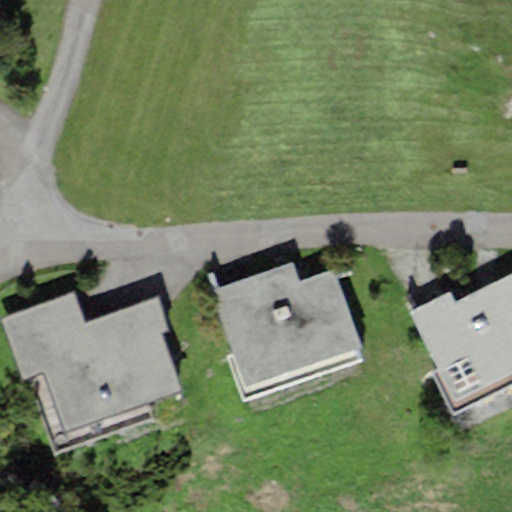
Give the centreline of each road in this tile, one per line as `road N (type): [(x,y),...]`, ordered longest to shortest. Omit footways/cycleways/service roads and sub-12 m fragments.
road 1 (residential): [(36,250),(404,230),(511,233)]
road 2 (residential): [(36,250),(23,193),(88,0)]
